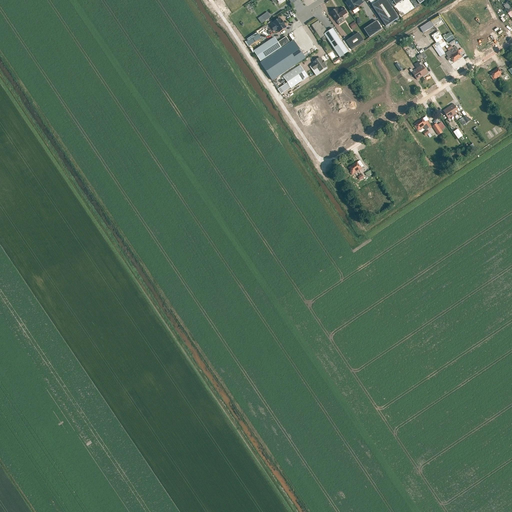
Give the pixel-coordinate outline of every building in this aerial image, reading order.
[(363,3),(360,0),(353,0),(354,0),(353,0),(349,0),(346,3),(352,12),(358,7),(358,6),(363,3)] [(367,0),(369,1),(370,0),(373,0),(375,3),(372,6),(386,27),(398,18),(386,0),(379,0),(379,1),(378,0),(367,0)] [(507,1),(503,6),(505,9),(506,8),(508,10),(511,6),(507,1)] [(347,13),(343,8),(340,10),(338,11),(337,9),(330,13),(336,22),(342,17),(342,16),(347,13)] [(281,21),(279,19),(273,23),(270,25),(274,31),(277,29),(279,32),(285,28),(284,25),(281,21)] [(327,38),(340,58),(348,52),(332,29),(328,32),(323,25),(322,26),(321,23),(320,22),(320,23),(319,20),(314,23),(315,24),(312,26),(320,39),(321,38),(325,36),(327,38)] [(369,38),(382,29),(376,21),(364,29),(369,38)] [(420,29),(423,34),(433,27),(430,22),(420,29)] [(457,60),(448,47),(438,31),(432,36),(436,43),(432,45),(440,57),(445,54),(441,48),(445,46),(446,48),(449,51),(446,53),(448,58),(447,59),(448,61),(451,59),(453,62),(457,60)] [(351,50),(364,41),(358,33),(346,41),(351,50)] [(260,61),(289,42),(286,37),(277,43),(274,38),(254,51),(260,61)] [(294,41),(260,63),(272,81),(305,58),(294,41)] [(448,47),(457,60),(461,57),(459,53),(460,53),(458,50),(455,46),(452,48),(451,45),(448,47)] [(314,64),(311,66),(314,70),(317,68),(320,72),(326,67),(320,58),(313,62),(314,64)] [(418,62),(414,65),(422,77),(427,73),(422,66),(423,65),(421,62),(419,64),(418,62)] [(422,77),(414,65),(414,64),(408,68),(411,73),(412,73),(417,80),(422,77)] [(283,77),(291,89),(308,77),(300,65),(283,77)] [(501,72),(498,68),(490,73),(492,77),(491,78),(493,81),(505,73),(503,70),(501,72)] [(389,95),(393,102),(403,95),(399,88),(389,95)] [(448,108),(453,116),(457,113),(459,116),(461,114),(459,111),(458,112),(453,104),(448,108)] [(450,118),(453,116),(448,108),(443,111),(448,119),(447,119),(449,122),(451,121),(450,118)] [(470,121),(467,116),(459,122),(462,127),(470,121)] [(425,122),(422,118),(414,124),(415,126),(418,131),(424,127),(426,130),(429,128),(429,127),(431,125),(427,121),(425,122)] [(438,135),(443,132),(437,123),(432,126),(438,135)] [(458,139),(463,136),(458,129),(453,132),(458,139)] [(353,166),(349,168),(351,172),(350,173),(352,175),(357,172),(362,168),(360,166),(359,166),(357,163),(353,166)]
